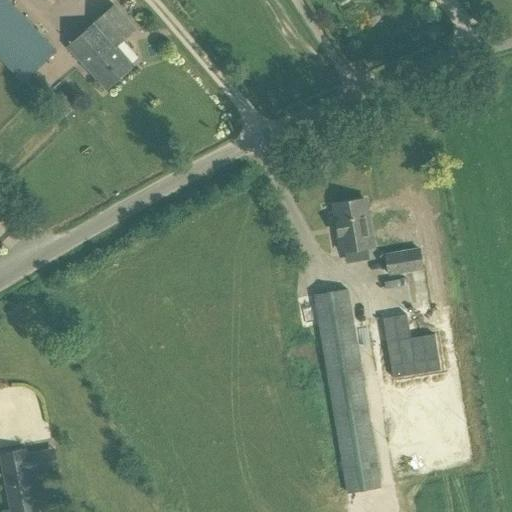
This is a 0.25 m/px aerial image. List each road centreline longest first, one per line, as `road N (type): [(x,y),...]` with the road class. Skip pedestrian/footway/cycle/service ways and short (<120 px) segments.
road 1 (unclassified): [(0,283),(268,135),(511,40)]
road 2 (track): [(151,0),(268,135)]
